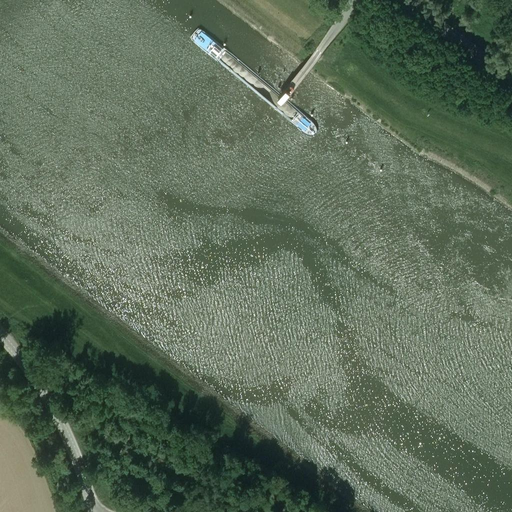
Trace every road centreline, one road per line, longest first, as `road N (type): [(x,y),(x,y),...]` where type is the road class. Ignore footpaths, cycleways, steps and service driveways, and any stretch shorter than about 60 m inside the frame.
road 1 (tertiary): [(0,338),(55,411),(88,511)]
road 2 (unclassified): [(511,81),(401,0)]
